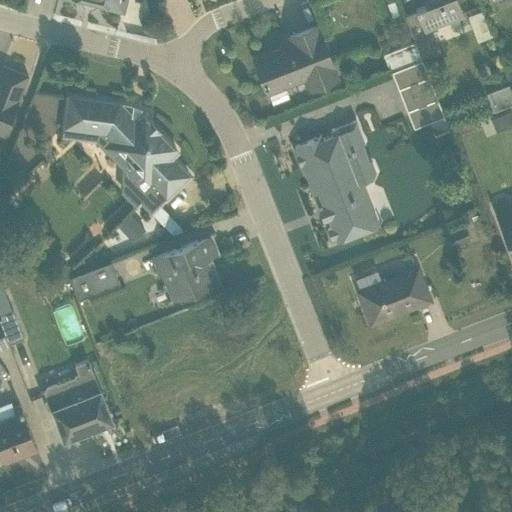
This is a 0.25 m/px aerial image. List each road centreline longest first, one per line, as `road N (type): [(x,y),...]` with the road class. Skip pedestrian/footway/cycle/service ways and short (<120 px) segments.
road 1 (residential): [(333,387),(242,156),(219,112),(173,58)]
road 2 (secondary): [(333,387),(17,511)]
road 3 (secondary): [(511,318),(333,387)]
road 4 (residential): [(173,58),(0,17)]
